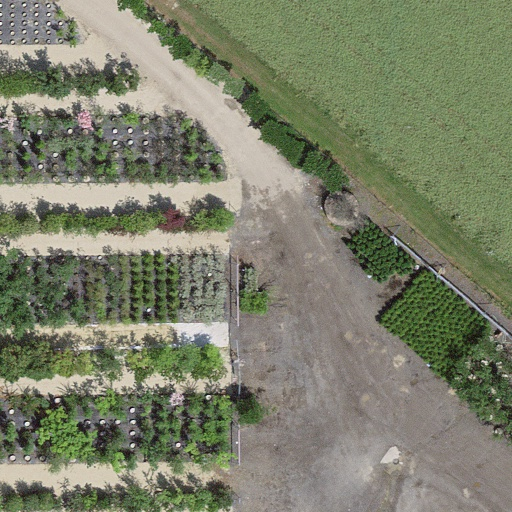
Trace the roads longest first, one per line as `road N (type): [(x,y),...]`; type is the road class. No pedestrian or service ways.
road 1 (track): [(93,0),(125,20),(253,148),(367,357),(511,443)]
road 2 (track): [(304,511),(336,386),(367,357)]
